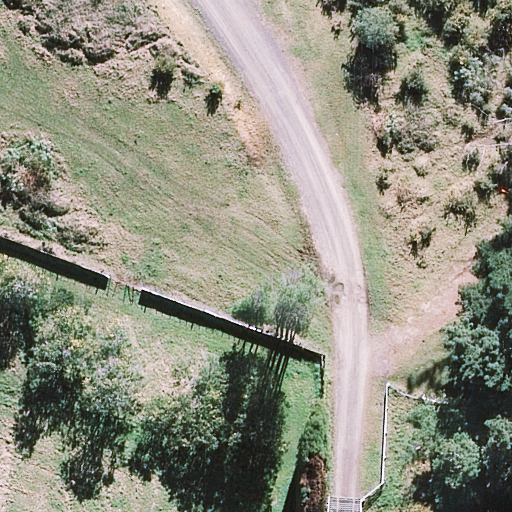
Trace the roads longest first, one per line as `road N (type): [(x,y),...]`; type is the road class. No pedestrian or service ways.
road 1 (track): [(341,511),(343,310),(329,196),(275,76),(221,0)]
road 2 (track): [(342,402),(395,337),(486,254),(511,206)]
